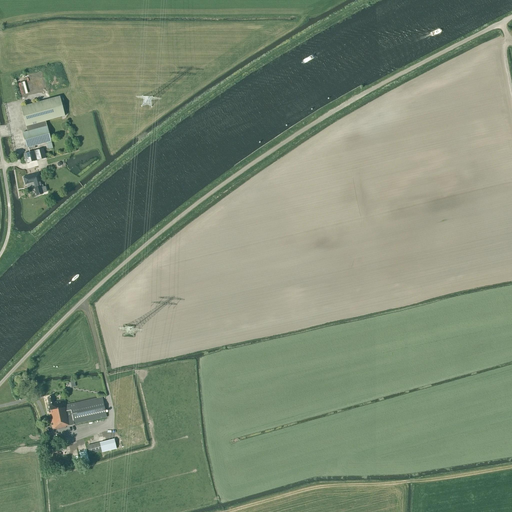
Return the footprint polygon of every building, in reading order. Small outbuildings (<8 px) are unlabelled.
[(23,133),(27,148),(51,141),(47,126),(46,121),(65,116),(60,96),(21,107),(27,132),(23,133)] [(21,154),(24,164),(29,163),(46,158),(43,148),(26,153),(21,154)] [(42,184),(39,173),(23,177),(25,185),(27,184),(28,188),(34,186),(37,195),(43,194),(42,194),(41,188),(43,187),(43,184),(42,184)] [(54,403),(53,396),(47,398),(49,408),(48,409),(53,430),(66,427),(66,426),(106,417),(102,397),(66,405),(64,400),(54,403)] [(104,442),(87,446),(89,454),(106,450),(104,442)]
